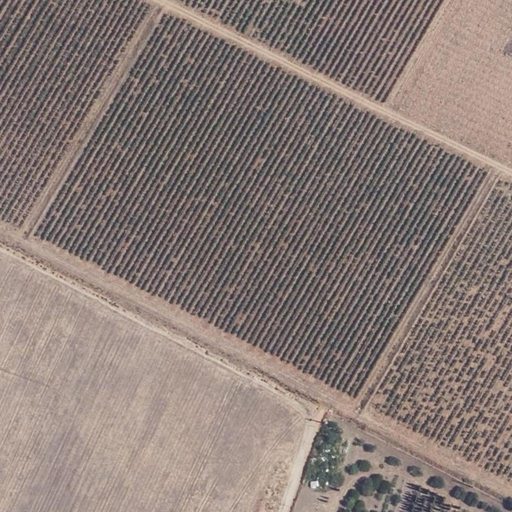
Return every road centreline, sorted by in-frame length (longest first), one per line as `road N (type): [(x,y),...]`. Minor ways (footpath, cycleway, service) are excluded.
road 1 (track): [(159,0),(511,172)]
road 2 (track): [(311,393),(0,240)]
road 3 (track): [(501,166),(356,414),(311,393)]
road 4 (track): [(356,414),(511,494)]
road 5 (track): [(450,0),(383,109)]
